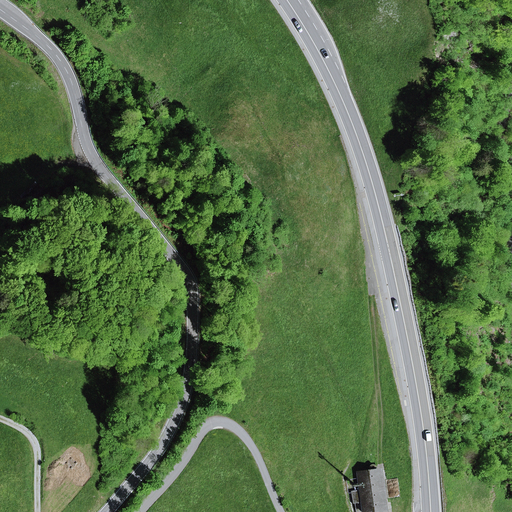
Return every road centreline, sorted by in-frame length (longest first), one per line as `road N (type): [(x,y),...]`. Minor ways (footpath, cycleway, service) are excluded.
road 1 (tertiary): [(0,6),(55,54),(92,153),(179,262),(191,290),(187,379),(173,419),(107,511)]
road 2 (primary): [(288,0),(344,104),(380,212),(412,361),(431,511)]
road 3 (track): [(388,511),(369,302),(380,212)]
road 4 (unclassified): [(280,511),(243,435),(216,420),(202,426),(139,511)]
road 5 (track): [(511,95),(498,138),(511,255)]
